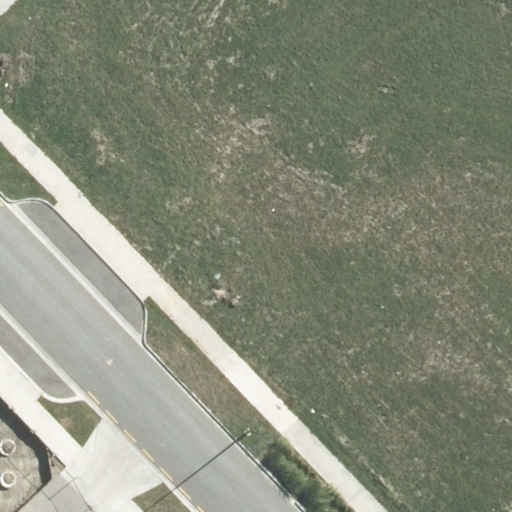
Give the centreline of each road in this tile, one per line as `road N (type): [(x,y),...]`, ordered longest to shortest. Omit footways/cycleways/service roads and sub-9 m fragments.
road 1 (residential): [(0,249),(160,419)]
road 2 (residential): [(62,511),(160,419)]
road 3 (residential): [(160,419),(247,511)]
